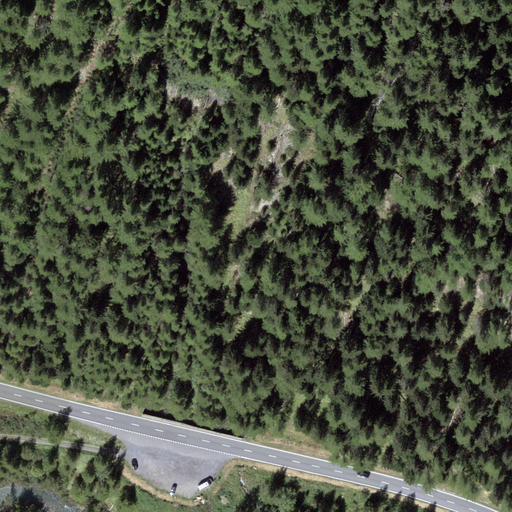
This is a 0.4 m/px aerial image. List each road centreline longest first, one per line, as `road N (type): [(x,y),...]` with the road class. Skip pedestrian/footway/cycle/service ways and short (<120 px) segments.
road 1 (primary): [(478,511),(401,486),(0,390)]
road 2 (track): [(0,437),(168,462),(210,441)]
